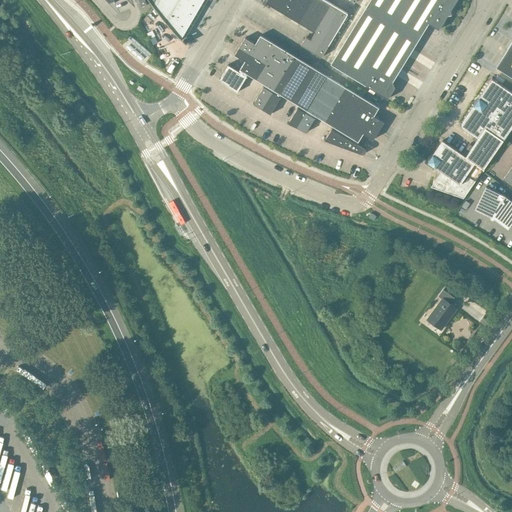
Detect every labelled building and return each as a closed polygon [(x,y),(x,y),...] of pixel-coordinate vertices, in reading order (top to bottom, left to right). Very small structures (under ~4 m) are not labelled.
[(155,0),(153,5),(160,14),(167,22),(166,24),(165,24),(170,27),(174,31),(178,35),(182,40),(186,44),(187,43),(183,39),(182,38),(203,0),(155,0)] [(285,13),(292,0),(267,0),(266,2),(275,7),(285,13)] [(313,0),(292,0),(285,13),(300,23),(313,0)] [(313,0),(300,23),(315,32),(316,32),(333,4),(326,0),(313,0)] [(370,0),(365,9),(417,42),(429,23),(439,29),(448,15),(452,14),(451,10),(456,0),(370,0)] [(316,32),(315,32),(311,39),(306,36),(301,44),(322,57),(348,13),(333,4),(316,32)] [(393,81),(417,42),(365,9),(331,63),(388,98),(395,87),(395,86),(393,81)] [(267,62),(277,45),(273,42),(261,35),(255,43),(245,37),(240,46),(267,62)] [(511,41),(496,67),(511,76),(511,41)] [(277,45),(267,62),(256,79),(265,84),(264,86),(263,86),(263,87),(254,103),(253,102),(253,103),(262,108),(294,55),(277,45)] [(248,74),(256,79),(267,62),(240,46),(235,54),(245,60),(240,69),(248,74)] [(311,66),(294,55),(262,108),(271,114),(271,113),(280,97),(281,98),(281,97),(282,95),(291,100),(311,66)] [(248,74),(240,69),(239,71),(228,64),(228,65),(220,78),(219,78),(238,92),(238,91),(237,91),(246,76),(247,77),(247,76),(248,74)] [(328,76),(311,66),(291,100),(299,105),(298,107),(297,107),(297,108),(289,122),(288,122),(297,127),(328,76)] [(345,87),(328,76),(297,127),(307,132),(307,131),(315,118),(316,118),(315,117),(316,115),(325,121),(345,87)] [(511,92),(492,78),(463,121),(462,122),(462,123),(462,124),(462,125),(462,126),(463,127),(464,127),(475,135),(472,139),(476,141),(472,146),(469,143),(462,153),(442,140),(427,162),(441,171),(434,182),(433,183),(433,185),(434,186),(435,188),(436,188),(436,189),(463,198),(511,127),(511,92)] [(365,148),(357,143),(358,141),(342,130),(352,114),(362,97),(345,87),(325,121),(333,126),(332,128),(332,127),(331,128),(332,128),(325,139),(324,139),(363,154),(364,154),(365,153),(366,153),(366,152),(367,152),(367,151),(367,150),(366,149),(366,148),(365,148)] [(362,97),(352,114),(379,130),(384,122),(374,116),(379,107),(367,100),(362,97)] [(379,130),(352,114),(342,130),(358,141),(364,133),(374,139),(379,130)] [(511,166),(503,179),(511,185),(511,166)] [(508,228),(511,222),(511,200),(503,194),(503,195),(486,186),(475,209),(491,216),(494,218),(508,228)] [(442,299),(427,319),(441,329),(457,308),(450,303),(455,297),(443,289),(438,296),(442,299)]
